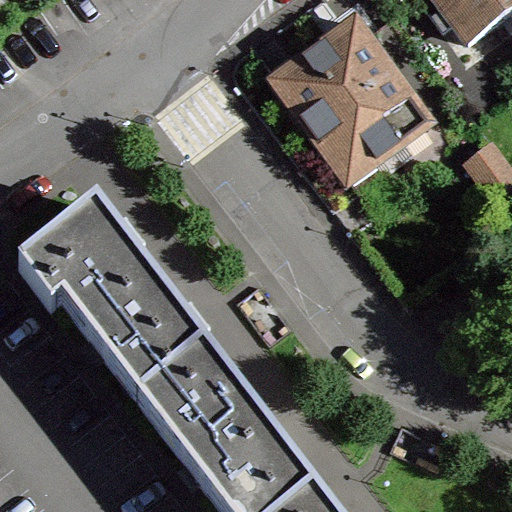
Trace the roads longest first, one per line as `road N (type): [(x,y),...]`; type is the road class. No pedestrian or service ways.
road 1 (residential): [(511,418),(404,365),(359,328),(154,55)]
road 2 (residential): [(0,168),(154,55)]
